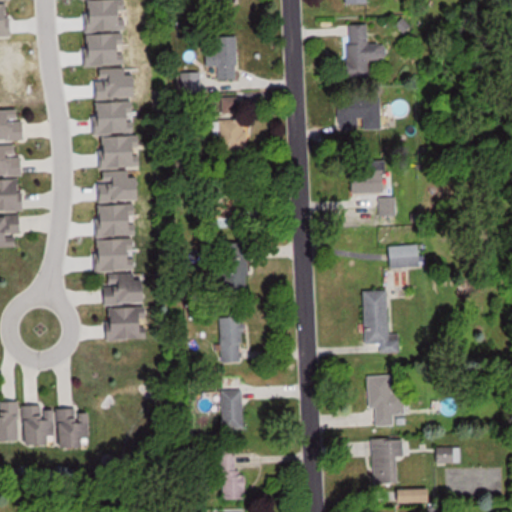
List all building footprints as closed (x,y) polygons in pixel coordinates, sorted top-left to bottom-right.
[(371,60),(388,60),(387,42),(370,43),(369,23),(349,23),(350,74),(371,73),(371,60)] [(214,51),(208,51),(208,66),(218,66),(218,78),(239,78),(238,35),(213,36),(214,51)] [(340,97),(341,130),(384,128),(383,96),(340,97)] [(0,138),(26,138),(25,107),(0,108),(0,138)] [(249,149),(249,119),(221,119),(221,149),(249,149)] [(24,143),(0,143),(0,174),(24,174),(24,143)] [(386,192),(386,165),(355,165),(355,192),(386,192)] [(0,209),(26,210),(26,178),(0,177),(0,209)] [(0,245),(23,246),(23,215),(0,214),(0,245)] [(251,242),(224,242),(224,292),(251,292),(251,242)] [(422,244),(391,244),(391,265),(422,265),(422,244)] [(108,304),(150,303),(149,279),(139,279),(139,272),(107,273),(108,304)] [(367,343),(381,343),(382,352),(401,352),(400,334),(391,334),(389,289),(366,290),(367,343)] [(108,307),(109,339),(149,338),(149,306),(108,307)] [(221,362),(245,362),(245,316),(221,316),(221,362)] [(369,375),(370,409),(376,409),(377,425),(406,424),(405,416),(407,416),(406,392),(394,392),(393,375),(369,375)] [(245,390),(223,390),(223,429),(245,429),(245,390)] [(23,402),(0,401),(0,440),(23,441),(23,402)] [(57,406),(26,406),(26,445),(57,445),(57,406)] [(92,409),(61,409),(61,447),(93,447),(92,409)] [(373,438),(374,483),(400,482),(400,456),(406,456),(406,437),(373,438)] [(221,450),(223,499),(248,498),(247,472),(239,473),(238,449),(221,450)] [(402,489),(402,501),(432,501),(432,489),(402,489)]
